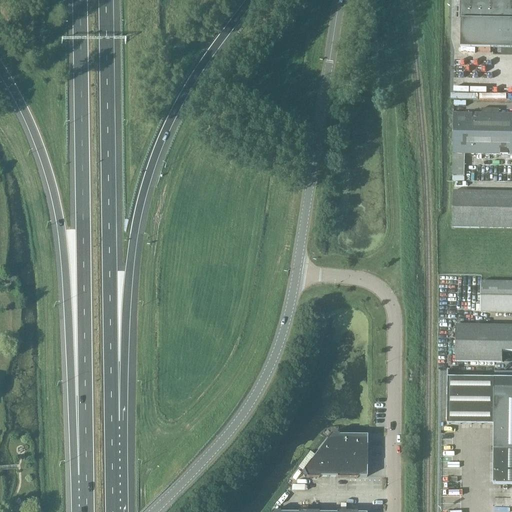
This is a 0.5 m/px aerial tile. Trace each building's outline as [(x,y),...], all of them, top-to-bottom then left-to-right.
[(511,48),(511,0),(504,0),(462,0),(461,48),(511,48)] [(482,114),(454,114),(453,154),(453,176),(465,176),(465,154),(511,155),(511,114),(499,115),(500,109),(482,109),(482,114)] [(453,228),(511,228),(511,192),(454,192),(453,228)] [(481,313),(511,313),(511,282),(482,282),(481,313)] [(456,362),(503,363),(503,352),(511,352),(511,326),(457,326),(456,362)] [(511,484),(511,378),(449,378),(449,372),(450,372),(450,371),(448,371),(448,425),(494,425),(493,485),(511,484)] [(331,434),(315,456),(328,456),(347,457),(367,457),(367,436),(338,436),(338,434),(331,434)] [(328,477),(328,456),(315,456),(302,472),(305,478),(319,478),(319,477),(328,477)] [(347,479),(347,457),(328,456),(328,477),(337,477),(337,478),(347,479)] [(367,478),(367,457),(347,457),(347,479),(357,479),(357,477),(367,478)]
